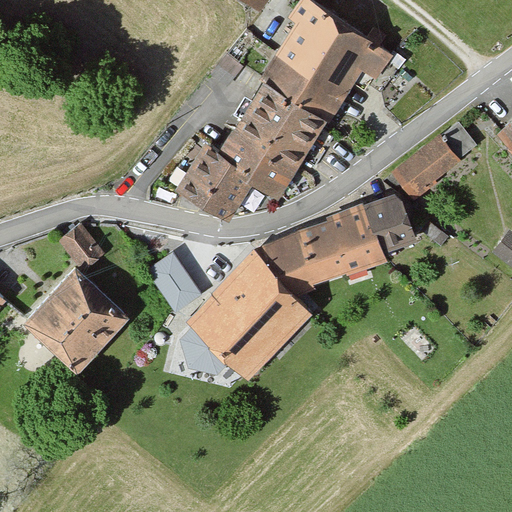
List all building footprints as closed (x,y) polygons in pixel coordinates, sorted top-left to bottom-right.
[(265,76),(297,96),(346,19),(315,0),(297,0),(289,14),(295,18),(260,74),(265,76)] [(253,95),(314,134),(361,62),(377,73),(391,53),(376,39),(346,19),(297,96),(265,76),(253,95)] [(277,194),(314,134),(253,95),(220,148),(205,139),(176,185),(228,217),(254,178),(277,194)] [(511,143),(511,115),(498,128),(511,143)] [(415,195),(477,145),(457,120),(395,170),(415,195)] [(366,201),(384,249),(415,238),(398,190),(366,201)] [(386,256),(384,249),(366,201),(253,250),(297,294),(312,287),(309,279),(386,256)] [(104,251),(80,221),(59,237),(83,267),(104,251)] [(492,250),(511,265),(511,228),(510,226),(492,250)] [(173,250),(148,267),(176,308),(201,291),(173,250)] [(297,294),(253,250),(186,316),(194,324),(181,337),(188,365),(217,371),(229,358),(247,375),(313,309),(297,294)] [(78,367),(128,313),(74,264),(25,319),(78,367)]
